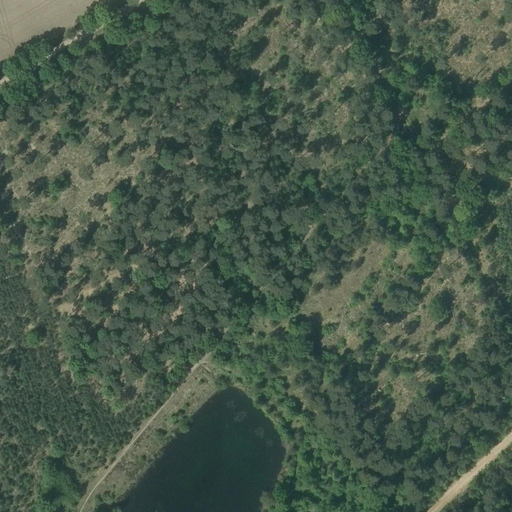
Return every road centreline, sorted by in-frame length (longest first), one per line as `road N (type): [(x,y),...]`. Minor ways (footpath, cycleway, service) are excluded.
road 1 (track): [(511,320),(422,152)]
road 2 (track): [(0,82),(143,0)]
